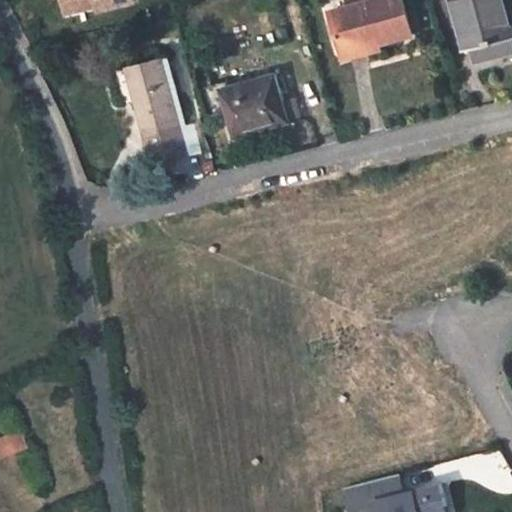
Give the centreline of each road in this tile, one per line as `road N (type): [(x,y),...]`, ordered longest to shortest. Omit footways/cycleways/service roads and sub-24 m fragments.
road 1 (residential): [(80,224),(511,117)]
road 2 (residential): [(80,224),(123,511)]
road 3 (residential): [(0,19),(63,142),(80,224)]
road 4 (residential): [(511,311),(459,335),(511,435)]
